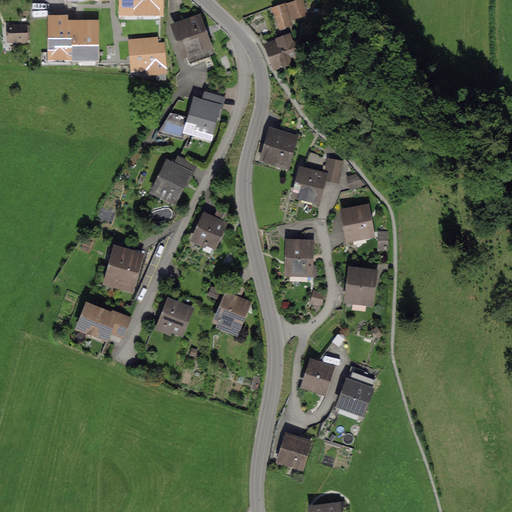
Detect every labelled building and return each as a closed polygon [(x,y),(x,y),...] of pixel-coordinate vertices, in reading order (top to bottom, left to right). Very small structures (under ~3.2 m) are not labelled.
[(160,12),(159,0),(123,0),(123,12),(160,12)] [(291,24),(284,3),(272,7),(280,28),(291,24)] [(247,23),(260,38),(271,34),(265,16),(247,23)] [(95,63),(95,23),(66,23),(66,18),(52,18),(52,62),(65,62),(65,57),(74,57),(74,62),(94,62),(94,63),(95,63)] [(177,27),(185,52),(206,45),(197,20),(177,27)] [(9,41),(30,40),(29,26),(9,26),(9,41)] [(165,72),(162,44),(157,45),(157,39),(130,42),(133,69),(148,68),(148,73),(165,72)] [(269,47),(275,65),(291,59),(284,41),(269,47)] [(205,95),(203,104),(197,102),(189,130),(208,135),(214,115),(217,116),(222,99),(205,95)] [(178,100),(158,133),(183,140),(193,104),(178,100)] [(273,133),(265,158),(285,164),(293,139),(273,133)] [(178,159),(174,167),(168,165),(156,191),(173,199),(183,181),(186,182),(194,167),(178,159)] [(329,159),(325,179),(337,182),(341,161),(329,159)] [(303,170),(296,195),(317,200),(323,175),(303,170)] [(348,177),(351,188),(363,185),(356,175),(348,177)] [(344,212),(349,238),(370,234),(366,208),(344,212)] [(220,209),(216,217),(228,223),(231,215),(220,209)] [(206,216),(196,239),(205,243),(206,244),(207,241),(214,244),(223,224),(206,216)] [(290,243),(289,272),(309,273),(310,244),(290,243)] [(117,249),(107,281),(130,288),(139,256),(117,249)] [(352,271),(349,298),(370,300),(374,273),(352,271)] [(315,292),(313,303),(321,305),(323,294),(315,292)] [(228,296),(217,320),(236,328),(246,305),(236,299),(228,296)] [(170,301),(161,324),(180,333),(190,310),(170,301)] [(89,306),(80,328),(104,337),(108,326),(123,332),(129,319),(113,312),(112,315),(89,306)] [(312,362),(305,385),(323,391),(331,369),(312,362)] [(255,376),(251,388),(258,390),(261,377),(255,376)] [(362,413),(371,390),(349,382),(346,391),(341,405),(362,413)] [(288,437),(281,460),(300,466),(308,443),(288,437)]
